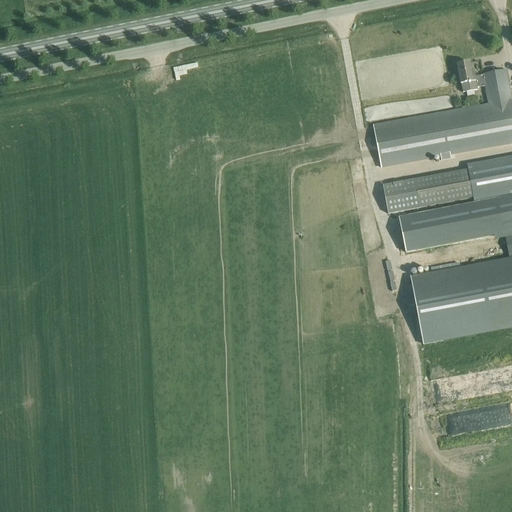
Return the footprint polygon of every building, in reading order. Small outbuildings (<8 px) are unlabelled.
[(463,93),(477,90),(477,88),(485,86),(489,105),(373,126),(381,169),(511,145),(511,98),(507,70),(483,75),(483,76),(475,77),(474,70),(472,71),(470,63),(458,66),(463,93)] [(468,170),(415,180),(383,186),(385,197),(386,204),(382,204),(384,213),(388,212),(388,214),(420,208),(474,199),(475,199),(511,192),(511,157),(468,166),(468,170)] [(511,207),(449,219),(453,240),(511,228),(511,207)] [(423,226),(424,233),(449,229),(446,209),(413,214),(415,227),(423,226)] [(511,266),(415,281),(422,331),(511,317),(511,266)]
